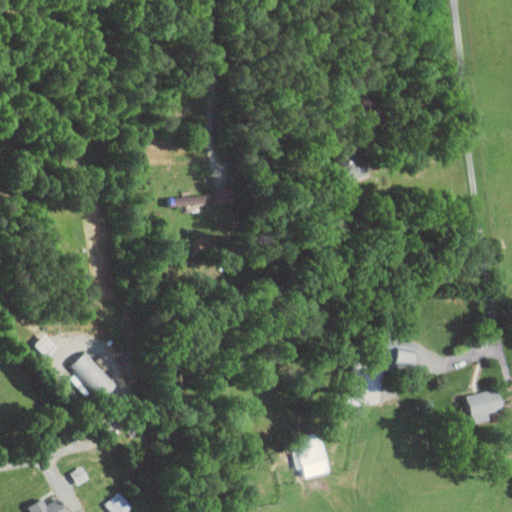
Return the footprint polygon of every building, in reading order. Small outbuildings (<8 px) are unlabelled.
[(234,188),(202,191),(203,202),(235,199),(234,188)] [(197,204),(196,195),(169,195),(169,204),(197,204)] [(418,352),(399,347),(396,362),(414,366),(418,352)] [(72,363),(99,400),(117,387),(90,350),(72,363)] [(490,419),(489,412),(504,409),(500,387),(467,394),(473,422),(490,419)] [(331,470),(320,429),(291,437),(299,468),(303,467),(306,477),(331,470)] [(112,511),(125,511),(132,506),(120,491),(105,503),(112,511)] [(29,504),(32,511),(67,511),(61,497),(46,503),(44,498),(29,504)]
